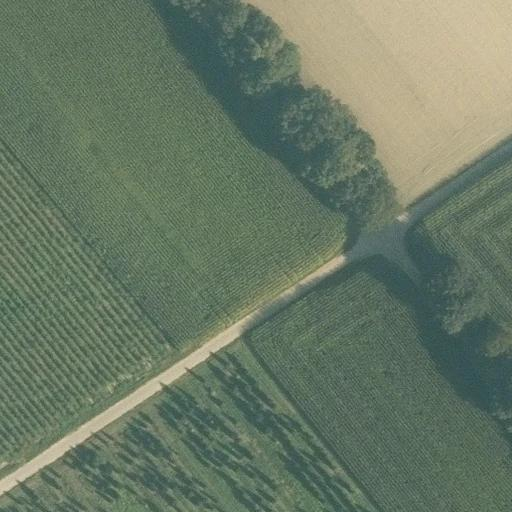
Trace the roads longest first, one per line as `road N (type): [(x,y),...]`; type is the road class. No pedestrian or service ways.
road 1 (track): [(381,235),(0,491)]
road 2 (track): [(381,235),(184,0)]
road 3 (track): [(381,235),(511,392)]
road 4 (track): [(511,147),(381,235)]
